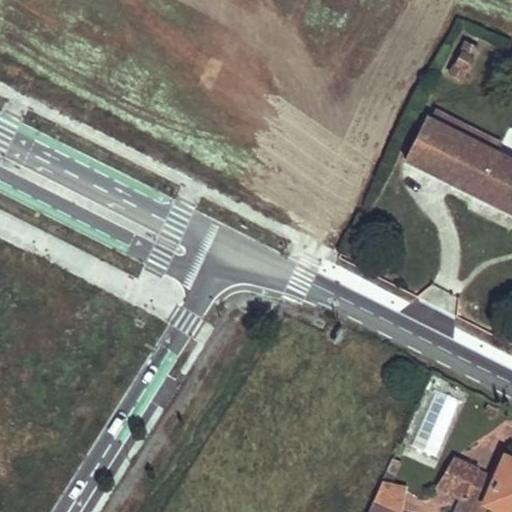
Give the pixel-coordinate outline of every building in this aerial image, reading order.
[(459,50),(445,76),(457,82),(471,55),(459,50)] [(511,161),(423,118),(403,160),(511,213),(511,161)] [(483,499),(511,511),(511,460),(501,455),(492,477),(474,469),(462,493),(481,503),(483,499)] [(370,511),(404,511),(402,511),(408,482),(385,480),(370,511)] [(455,511),(476,511),(481,503),(462,493),(455,511)]
